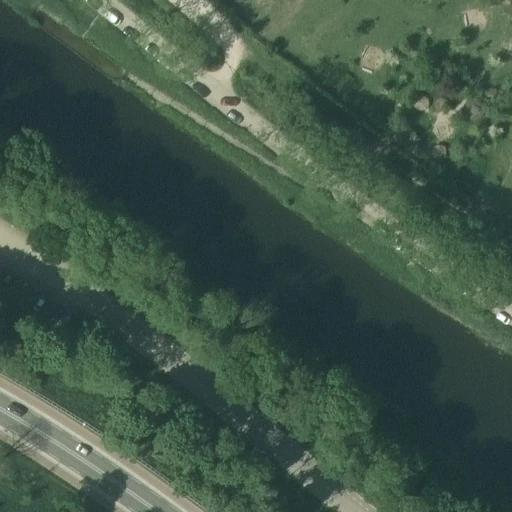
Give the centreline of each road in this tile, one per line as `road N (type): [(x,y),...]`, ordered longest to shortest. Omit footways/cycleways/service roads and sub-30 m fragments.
road 1 (unclassified): [(107,0),(212,88),(511,308)]
road 2 (tertiary): [(0,237),(112,313),(357,511)]
road 3 (primary): [(153,511),(0,410)]
